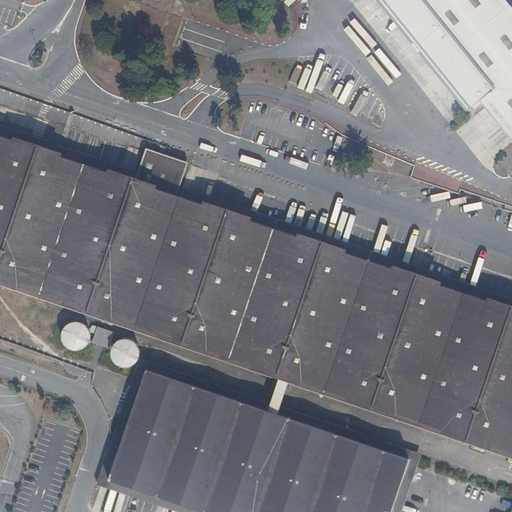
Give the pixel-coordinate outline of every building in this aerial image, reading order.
[(375,0),(466,112),(480,101),(511,141),(511,20),(495,0),(375,0)] [(0,272),(511,447),(511,313),(0,139),(0,272)] [(110,348),(115,334),(71,319),(62,345),(87,354),(91,342),(110,348)] [(115,340),(114,367),(141,368),(142,341),(115,340)] [(277,414),(266,410),(146,370),(110,476),(216,511),(391,511),(409,459),(277,414)] [(288,382),(278,378),(266,410),(277,414),(288,382)]
